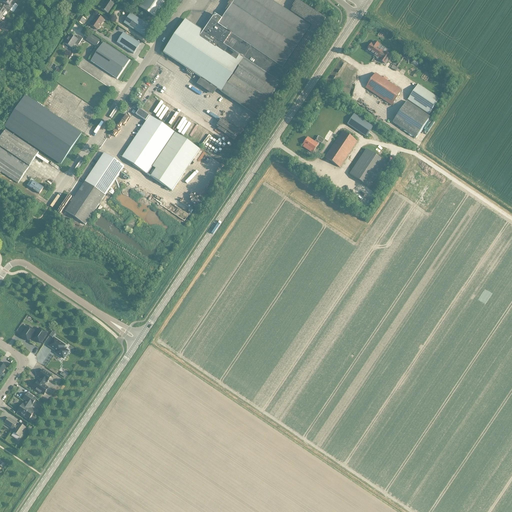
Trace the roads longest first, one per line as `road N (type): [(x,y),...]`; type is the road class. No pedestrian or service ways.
road 1 (secondary): [(138,340),(336,44)]
road 2 (unclassified): [(47,205),(186,0)]
road 3 (secondary): [(22,511),(138,340)]
road 4 (residential): [(0,276),(22,262),(138,340)]
road 5 (unknown): [(91,140),(169,201),(180,198),(205,158)]
